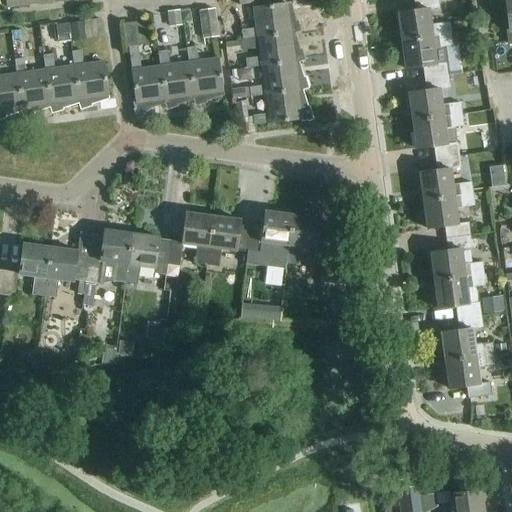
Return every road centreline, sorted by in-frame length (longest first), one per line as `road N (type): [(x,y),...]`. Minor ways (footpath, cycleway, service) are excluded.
road 1 (residential): [(371,172),(126,135),(68,194),(0,185)]
road 2 (residential): [(511,447),(406,430),(371,172)]
road 3 (residential): [(371,172),(350,0)]
